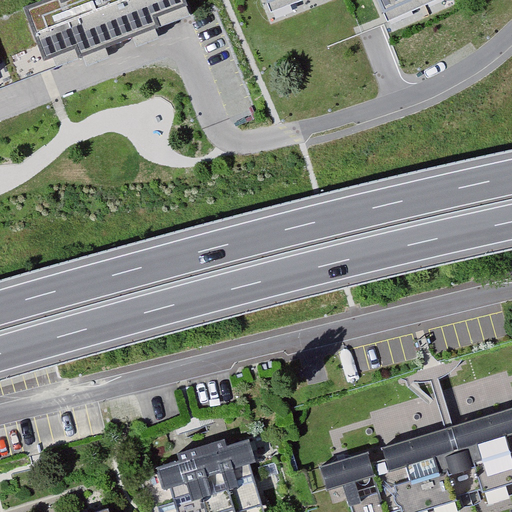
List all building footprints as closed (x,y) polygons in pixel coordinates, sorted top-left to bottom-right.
[(0,90),(190,16),(184,0),(48,0),(0,19),(0,90)] [(311,0),(264,0),(271,16),(311,0)] [(444,0),(376,0),(388,26),(444,0)] [(511,435),(511,411),(446,431),(385,449),(391,470),(511,435)] [(182,467),(162,473),(166,486),(171,485),(179,511),(223,511),(259,501),(247,462),(252,461),(247,446),(227,452),(225,446),(180,460),(182,467)] [(367,455),(319,469),(326,490),(341,485),(370,477),(373,476),(367,455)] [(511,456),(474,468),(486,508),(511,500),(511,456)] [(454,511),(443,475),(391,492),(397,511),(454,511)] [(341,485),(349,511),(380,511),(370,477),(341,485)]
